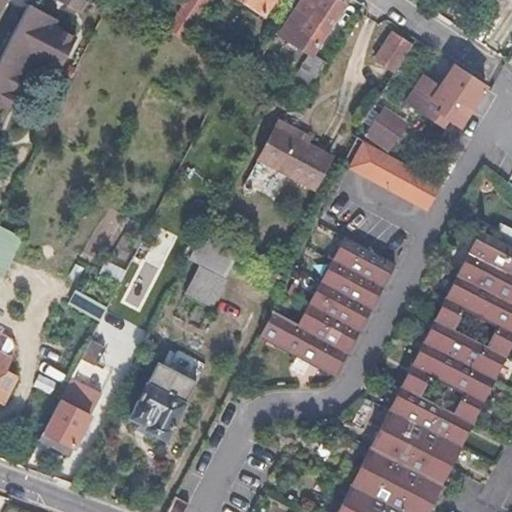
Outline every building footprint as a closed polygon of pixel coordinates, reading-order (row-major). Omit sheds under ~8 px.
[(206,0),(172,0),(172,1),(181,7),(166,30),(181,38),(206,0)] [(238,0),(263,16),(274,0),(238,0)] [(343,5),(335,0),(301,0),(278,37),(306,55),(290,80),(306,91),(324,63),(311,55),(343,5)] [(57,20),(28,5),(0,57),(0,108),(7,112),(34,61),(58,74),(76,38),(53,26),(57,20)] [(408,44),(391,33),(373,60),(390,71),(408,44)] [(446,118),(457,126),(485,87),(483,87),(453,67),(439,87),(431,98),(443,106),(438,113),(437,112),(432,120),(441,125),(446,118)] [(405,101),(432,120),(437,112),(438,113),(443,106),(431,98),(439,87),(422,76),(405,101)] [(381,107),(378,113),(401,128),(404,123),(381,107)] [(378,113),(368,127),(391,142),(401,128),(378,113)] [(276,129),(303,143),(307,137),(280,122),(276,129)] [(363,135),(386,150),(391,142),(368,127),(363,135)] [(275,128),(258,160),(312,189),(330,157),(303,143),(276,129),(275,128)] [(342,164),(348,167),(422,208),(437,180),(429,176),(356,137),(342,164)] [(389,405),(371,440),(353,476),(334,511),(426,511),(443,479),(461,443),(473,419),(494,377),(505,356),(511,341),(511,245),(480,228),(457,273),(434,318),(422,341),(401,382),(389,405)] [(213,243),(200,236),(192,251),(205,258),(213,243)] [(324,284),(313,306),(302,328),(272,312),(259,336),(336,377),(350,352),(361,332),(372,310),(384,288),(395,266),(347,240),(335,263),(324,284)] [(240,257),(213,243),(205,258),(233,270),(240,257)] [(225,281),(197,267),(182,295),(210,309),(225,281)] [(75,292),(68,306),(99,322),(107,308),(75,292)] [(170,348),(162,364),(197,381),(205,364),(170,348)] [(0,379),(4,372),(9,361),(0,355),(0,379)] [(193,384),(156,363),(127,417),(139,424),(141,421),(148,425),(145,430),(163,440),(193,384)] [(86,371),(77,366),(66,386),(76,392),(86,371)] [(15,378),(4,372),(0,379),(0,399),(3,401),(15,378)] [(76,392),(66,386),(38,441),(69,457),(84,430),(88,432),(96,417),(83,410),(89,399),(76,392)] [(165,511),(174,496),(171,495),(161,511),(165,511)] [(181,511),(186,503),(174,496),(165,511),(181,511)]
